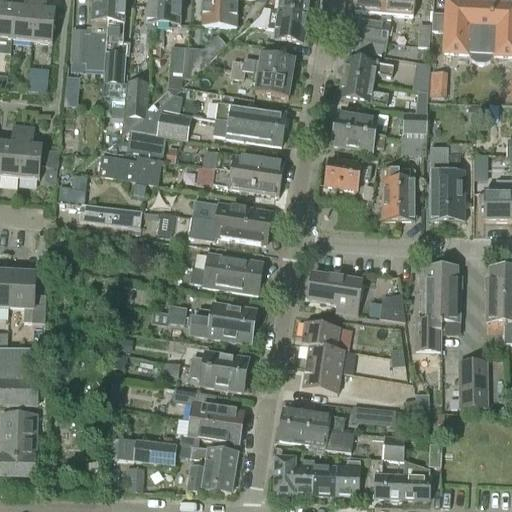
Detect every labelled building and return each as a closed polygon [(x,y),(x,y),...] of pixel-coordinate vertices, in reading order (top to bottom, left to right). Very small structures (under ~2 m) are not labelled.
[(0,0),(0,42),(11,43),(14,10),(6,10),(6,0),(0,0)] [(23,0),(23,11),(14,10),(11,43),(31,45),(35,0),(23,0)] [(35,0),(31,45),(52,47),(55,14),(45,13),(46,0),(35,0)] [(106,40),(107,0),(90,0),(89,25),(91,25),(90,39),(106,40)] [(107,0),(106,40),(103,86),(123,88),(125,60),(113,59),(114,47),(123,47),(124,27),(125,0),(107,0)] [(163,33),(164,0),(147,0),(146,27),(151,28),(151,32),(163,33)] [(164,0),(163,33),(174,33),(174,29),(179,29),(180,0),(164,0)] [(202,0),(202,1),(219,2),(219,9),(236,10),(237,2),(254,3),(254,0),(202,0)] [(280,0),(278,14),(278,15),(306,19),(308,0),(280,0)] [(382,23),(384,0),(354,0),(353,15),(380,17),(379,23),(382,23)] [(413,0),(384,0),(382,23),(390,24),(390,18),(412,20),(413,0)] [(219,2),(202,1),(201,29),(235,31),(236,10),(219,9),(219,2)] [(511,8),(446,5),(445,18),(431,17),(430,35),(444,36),(443,57),(466,58),(467,55),(469,55),(469,62),(470,64),(475,68),(484,68),(490,65),(492,63),(492,57),(494,57),(494,60),(511,60),(511,8)] [(259,20),(257,22),(269,24),(271,13),(262,12),(259,20)] [(269,24),(257,22),(249,30),(268,33),(275,34),(274,43),(302,47),(306,19),(278,15),(278,14),(271,13),(269,24)] [(355,42),(385,47),(386,48),(389,28),(358,24),(354,42),(355,42)] [(417,50),(429,50),(430,28),(418,28),(417,50)] [(85,79),(85,68),(86,69),(88,34),(71,34),(69,67),(68,67),(67,79),(69,79),(69,78),(85,79)] [(202,53),(184,52),(182,83),(191,83),(226,49),(216,39),(202,53)] [(385,47),(355,42),(353,55),(383,61),(385,47)] [(144,123),(156,113),(173,100),(180,93),(182,83),(184,52),(171,51),(169,76),(168,76),(167,92),(147,91),(144,123)] [(232,65),(231,74),(244,76),(244,75),(252,77),(291,83),(294,63),(260,58),(259,64),(245,62),(244,67),(232,65)] [(345,63),(342,82),(373,88),(375,78),(391,81),(392,71),(345,63)] [(244,76),(231,74),(229,83),(243,85),(244,76)] [(8,79),(0,77),(0,93),(7,94),(8,79)] [(291,83),(252,77),(251,88),(255,88),(254,98),(288,103),(291,83)] [(373,88),(342,82),(338,102),(386,110),(388,99),(372,96),(373,88)] [(414,84),(412,92),(429,94),(429,86),(414,84)] [(8,86),(8,94),(18,94),(18,86),(8,86)] [(144,123),(147,91),(148,87),(126,86),(124,112),(122,128),(121,141),(129,135),(144,123)] [(425,117),(426,96),(416,96),(416,116),(425,117)] [(173,100),(156,113),(162,114),(179,118),(182,102),(173,100)] [(217,107),(214,124),(283,134),(286,117),(231,109),(217,107)] [(110,128),(122,128),(124,112),(116,111),(111,111),(110,128)] [(488,122),(488,111),(468,111),(468,122),(488,122)] [(156,113),(144,123),(129,135),(129,136),(165,142),(186,145),(190,122),(161,117),(162,114),(156,113)] [(400,141),(400,142),(413,143),(412,151),(425,152),(425,117),(416,116),(403,116),(402,141),(400,141)] [(336,118),(333,134),(384,142),(387,125),(376,123),(376,125),(336,118)] [(283,134),(214,124),(212,140),(225,142),(225,143),(280,151),(283,134)] [(1,146),(0,160),(0,179),(18,182),(23,130),(12,129),(10,147),(1,146)] [(23,130),(18,182),(39,184),(42,150),(32,149),(34,131),(23,130)] [(384,142),(333,134),(331,150),(371,156),(372,151),(383,153),(384,142)] [(165,142),(129,136),(126,155),(162,161),(165,142)] [(400,142),(400,151),(412,151),(413,143),(400,142)] [(165,165),(174,166),(176,152),(167,150),(165,165)] [(412,151),(400,151),(399,159),(412,159),(412,151)] [(447,158),(447,153),(430,153),(429,225),(446,225),(447,158)] [(47,154),(46,171),(57,172),(58,155),(47,154)] [(214,174),(281,184),(284,167),(217,157),(214,174)] [(447,158),(446,225),(463,225),(464,176),(461,176),(461,158),(447,158)] [(487,160),(474,159),(474,185),(487,185),(487,160)] [(97,180),(134,186),(137,165),(135,165),(101,160),(97,180)] [(136,161),(135,165),(137,165),(134,186),(157,189),(161,165),(136,161)] [(329,164),(325,190),(356,195),(358,182),(369,183),(371,170),(329,164)] [(281,184),(214,174),(212,189),(227,191),(227,193),(278,201),(281,184)] [(398,225),(398,174),(382,174),(382,225),(398,225)] [(398,174),(398,225),(414,225),(415,174),(398,174)] [(134,187),(132,199),(144,201),(146,189),(134,187)] [(82,190),(67,188),(65,207),(79,209),(82,190)] [(371,204),(373,191),(364,190),(362,203),(371,204)] [(511,226),(511,195),(483,195),(482,226),(511,226)] [(191,221),(268,233),(271,217),(194,205),(191,221)] [(139,215),(80,208),(78,225),(137,232),(139,215)] [(173,220),(161,218),(157,241),(170,243),(173,220)] [(268,233),(191,221),(188,242),(214,246),(215,241),(265,249),(268,233)] [(155,263),(170,266),(172,252),(158,249),(155,263)] [(66,256),(52,254),(50,268),(64,270),(66,256)] [(205,275),(259,283),(262,267),(207,259),(196,257),(194,273),(205,275)] [(10,272),(10,276),(8,312),(24,313),(23,326),(44,328),(46,300),(34,299),(35,278),(18,277),(18,272),(10,272)] [(440,337),(441,272),(426,272),(425,282),(419,281),(419,295),(423,295),(422,307),(421,307),(421,323),(415,322),(414,355),(440,355),(440,337)] [(456,272),(441,272),(440,337),(457,338),(457,325),(458,325),(458,292),(460,292),(460,282),(456,282),(456,272)] [(503,348),(504,273),(489,272),(489,282),(484,282),(484,294),(485,294),(485,326),(486,326),(485,353),(503,352),(503,348)] [(511,272),(504,273),(503,348),(511,347),(511,272)] [(205,275),(194,273),(192,273),(189,287),(203,290),(202,291),(257,299),(259,283),(205,275)] [(0,311),(8,312),(10,276),(0,275),(0,311)] [(356,319),(361,285),(311,278),(307,304),(337,309),(336,316),(356,319)] [(181,304),(182,296),(170,294),(169,303),(181,304)] [(381,301),(378,323),(404,327),(401,299),(381,301)] [(198,313),(197,323),(252,332),(255,315),(213,308),(212,315),(198,313)] [(173,309),(172,319),(187,322),(188,311),(173,309)] [(187,322),(172,319),(169,331),(185,333),(187,322)] [(197,323),(193,322),(190,339),(249,348),(252,332),(197,323)] [(336,355),(336,354),(339,332),(304,327),(300,350),(308,351),(336,355)] [(336,355),(308,351),(305,372),(340,378),(343,355),(336,354),(336,355)] [(0,409),(36,410),(37,354),(0,353),(0,409)] [(404,370),(404,367),(402,353),(389,355),(391,372),(404,370)] [(191,361),(189,371),(245,380),(247,363),(205,356),(204,363),(191,361)] [(106,371),(119,373),(124,374),(127,360),(109,357),(106,371)] [(473,413),(472,365),(457,365),(457,413),(473,413)] [(472,365),(473,413),(488,413),(487,365),(472,365)] [(180,370),(161,367),(159,378),(178,380),(180,370)] [(245,380),(189,371),(188,382),(201,384),(200,390),(242,397),(245,380)] [(340,378),(305,372),(301,394),(337,399),(340,378)] [(190,424),(241,432),(243,415),(214,411),(216,400),(174,393),(172,407),(192,410),(190,424)] [(415,404),(416,416),(430,417),(429,399),(414,400),(415,404)] [(416,416),(415,404),(402,406),(403,415),(416,416)] [(395,415),(352,411),(350,426),(394,431),(395,415)] [(283,412),(280,428),(342,437),(342,436),(344,422),(329,420),(329,419),(283,412)] [(2,422),(1,461),(0,461),(0,478),(33,480),(33,463),(34,423),(2,422)] [(241,432),(190,424),(187,439),(180,439),(180,443),(163,441),(162,448),(175,449),(192,451),(198,452),(199,443),(238,449),(241,432)] [(342,437),(280,428),(278,444),(325,451),(324,455),(350,456),(353,438),(342,436),(342,437)] [(381,464),(382,464),(403,466),(404,441),(383,440),(381,464)] [(442,449),(430,448),(426,441),(414,441),(414,455),(429,455),(428,470),(440,471),(442,449)] [(119,444),(117,464),(173,470),(175,449),(162,448),(119,444)] [(198,452),(192,451),(191,462),(200,463),(200,461),(206,461),(204,472),(194,471),(194,472),(189,472),(186,495),(230,497),(236,458),(207,454),(207,453),(198,452)] [(313,465),(313,456),(298,454),(297,465),(276,464),(274,498),(311,499),(312,471),(313,465)] [(101,464),(85,467),(87,482),(103,480),(101,464)] [(334,472),(333,500),(359,502),(360,474),(359,474),(359,465),(346,464),(345,473),(334,472)] [(402,482),(381,481),(382,464),(367,464),(366,491),(374,491),(374,502),(401,503),(402,482)] [(403,470),(402,482),(401,503),(428,505),(429,483),(429,475),(417,475),(417,471),(403,470)] [(126,497),(143,497),(143,472),(126,471),(126,497)] [(334,472),(312,471),(311,499),(333,500),(334,472)]
